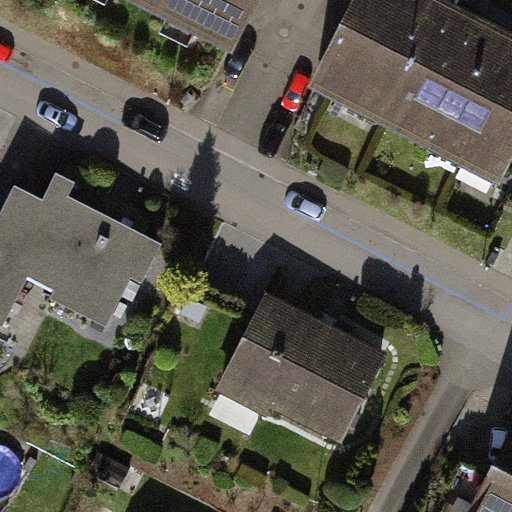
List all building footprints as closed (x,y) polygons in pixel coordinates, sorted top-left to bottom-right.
[(130,0),(243,55),(270,0),(130,0)] [(511,36),(436,0),(370,0),(322,99),(507,189),(511,179),(511,36)] [(14,178),(0,203),(0,325),(17,334),(37,297),(118,341),(163,258),(14,178)] [(268,293),(218,392),(345,455),(395,356),(268,293)] [(511,511),(511,429),(472,511),(511,511)]
